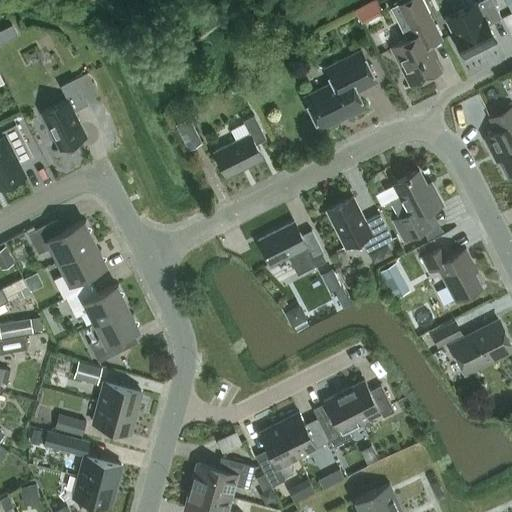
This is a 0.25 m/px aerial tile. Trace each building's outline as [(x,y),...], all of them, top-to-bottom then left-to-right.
[(387,0),(374,0),(364,5),(371,18),(392,8),(387,0)] [(410,85),(441,69),(428,45),(441,38),(421,0),(406,0),(392,7),(408,38),(391,47),(410,85)] [(488,24),(502,17),(493,0),(480,0),(445,18),(465,57),(497,41),(488,24)] [(361,50),(331,65),(325,68),(333,82),(304,96),(320,127),(348,113),(352,114),(365,107),(357,90),(376,80),(361,50)] [(74,110),(88,103),(75,78),(61,85),(68,98),(41,112),(60,148),(86,135),(74,110)] [(508,175),(511,172),(511,105),(490,117),(497,131),(485,137),(493,153),(496,152),(508,175)] [(256,143),(266,138),(254,114),(243,120),(245,123),(232,130),(237,139),(214,151),(227,176),(263,158),(256,143)] [(185,118),(175,122),(187,148),(197,143),(185,118)] [(19,164),(33,157),(16,123),(1,131),(4,135),(0,136),(0,183),(23,172),(19,164)] [(399,195),(390,200),(399,217),(394,220),(404,240),(423,230),(429,227),(422,214),(432,209),(442,204),(435,189),(431,192),(419,169),(393,183),(399,195)] [(367,250),(392,237),(380,212),(366,220),(354,196),(327,209),(345,246),(361,238),(367,250)] [(59,260),(95,242),(84,219),(59,232),(53,220),(28,232),(39,253),(52,246),(59,260)] [(294,220),(258,239),(271,264),(289,255),(307,246),(313,258),(322,253),(324,252),(312,229),(301,234),(294,220)] [(87,287),(86,286),(81,277),(106,264),(95,242),(59,260),(65,273),(70,282),(59,288),(64,298),(66,297),(66,296),(87,287)] [(5,245),(0,247),(0,266),(1,269),(14,262),(5,245)] [(307,246),(289,255),(298,274),(326,259),(322,253),(313,258),(307,246)] [(455,300),(482,286),(470,263),(473,261),(466,247),(447,257),(442,246),(421,257),(429,271),(438,267),(455,300)] [(387,284),(403,275),(395,262),(380,270),(387,284)] [(339,286),(330,268),(319,274),(328,291),(339,286)] [(65,273),(55,279),(59,288),(70,282),(65,273)] [(22,277),(2,287),(6,295),(21,288),(24,295),(29,292),(22,277)] [(95,322),(128,306),(116,284),(93,295),(88,285),(86,286),(87,287),(66,296),(66,297),(71,307),(84,300),(89,309),(95,322)] [(0,304),(9,300),(6,295),(2,287),(0,287),(0,304)] [(84,300),(71,307),(76,316),(89,309),(84,300)] [(116,340),(139,328),(128,306),(95,322),(102,336),(106,344),(94,351),(99,361),(121,350),(116,340)] [(31,318),(0,323),(0,324),(2,338),(33,332),(31,318)] [(460,334),(452,318),(427,331),(435,346),(460,334)] [(470,369),(511,348),(511,346),(499,320),(455,341),(470,369)] [(26,335),(0,339),(0,342),(2,353),(29,349),(26,335)] [(102,336),(89,342),(94,351),(106,344),(102,336)] [(103,367),(80,361),(76,377),(99,384),(103,367)] [(0,380),(7,382),(10,370),(5,368),(4,368),(0,366),(0,380)] [(383,416),(395,410),(381,384),(370,390),(365,379),(344,389),(361,422),(381,412),(383,416)] [(135,411),(141,390),(105,380),(99,402),(135,411)] [(350,427),(361,422),(344,389),(324,400),(329,410),(317,416),(333,446),(354,435),(350,427)] [(130,432),(135,411),(99,402),(94,423),(130,432)] [(297,455),(316,445),(300,412),(280,422),(297,455)] [(88,421),(61,414),(57,428),(83,436),(88,421)] [(280,422),(278,423),(260,432),(272,455),(259,461),(271,486),(285,479),(284,476),(278,464),(287,460),(297,455),(280,422)] [(232,448),(251,438),(245,426),(226,435),(232,448)] [(34,428),(30,442),(39,444),(43,430),(34,428)] [(67,451),(72,435),(46,428),(42,444),(67,451)] [(115,485),(121,463),(85,454),(79,476),(115,485)] [(249,488),(255,465),(221,456),(218,467),(198,462),(191,485),(230,496),(234,484),(249,488)] [(287,460),(278,464),(284,476),(293,472),(287,460)] [(110,506),(115,485),(79,476),(74,496),(110,506)] [(308,478),(301,481),(308,495),(315,491),(308,478)] [(403,511),(389,482),(355,499),(360,511),(403,511)] [(21,500),(37,497),(35,484),(19,488),(21,500)] [(242,511),(227,508),(230,496),(191,485),(185,508),(197,511),(242,511)] [(263,490),(261,496),(265,504),(271,501),(277,498),(271,486),(263,490)]
